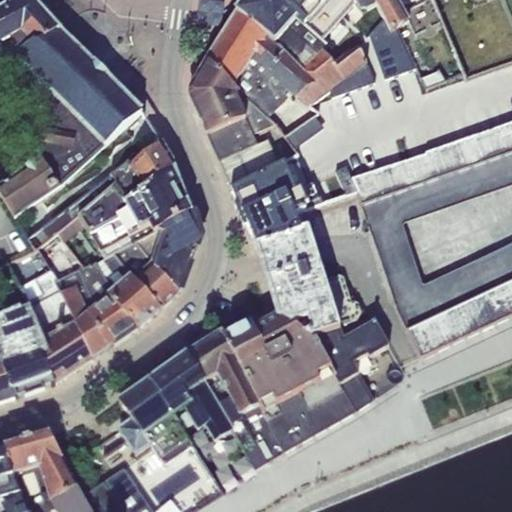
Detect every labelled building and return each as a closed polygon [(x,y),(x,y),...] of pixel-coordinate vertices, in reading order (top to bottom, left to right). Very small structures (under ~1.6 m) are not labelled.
[(25,0),(0,13),(0,64),(7,61),(8,64),(13,61),(11,59),(59,32),(41,12),(30,0),(25,0)] [(296,65),(325,97),(330,93),(367,65),(355,47),(335,62),(325,52),(328,48),(323,43),(296,19),(275,0),(248,0),(237,13),(296,65)] [(275,0),(296,19),(323,43),(356,4),(363,14),(371,9),(365,0),(275,0)] [(365,0),(371,9),(376,6),(384,21),(391,33),(409,22),(396,0),(365,0)] [(237,13),(207,62),(268,121),(289,99),(285,95),(287,93),(295,101),(297,99),(309,109),(325,97),(296,65),(237,13)] [(391,33),(384,21),(370,37),(386,81),(416,69),(398,29),(391,33)] [(7,61),(0,64),(0,65),(51,115),(39,123),(38,127),(33,126),(30,142),(35,143),(34,149),(40,158),(0,185),(0,195),(14,218),(62,188),(141,116),(143,118),(144,118),(142,114),(101,73),(59,32),(11,59),(13,61),(8,64),(7,61)] [(268,121),(207,62),(191,91),(190,92),(190,93),(190,94),(190,95),(190,96),(190,98),(191,99),(231,189),(280,168),(278,164),(268,142),(258,147),(253,137),(275,127),(268,121)] [(367,65),(330,93),(333,98),(376,84),(367,65)] [(439,73),(422,80),(427,91),(446,84),(439,73)] [(315,118),(285,140),(294,152),(324,131),(315,118)] [(358,194),(398,312),(421,361),(511,318),(511,245),(425,287),(422,286),(403,227),(405,224),(511,186),(511,125),(425,155),(412,160),(355,180),(360,193),(358,194)] [(176,168),(162,146),(132,167),(129,163),(29,239),(37,251),(57,235),(78,217),(85,228),(176,168)] [(231,189),(257,248),(304,232),(296,218),(325,207),(315,184),(310,186),(298,156),(278,164),(280,168),(231,189)] [(193,214),(176,168),(85,228),(105,260),(114,255),(135,244),(193,214)] [(347,168),(336,173),(348,198),(358,194),(360,193),(355,180),(353,181),(347,168)] [(201,238),(193,214),(135,244),(180,294),(181,294),(184,285),(183,284),(189,269),(190,269),(192,263),(191,263),(196,251),(198,247),(196,246),(199,241),(199,242),(201,238)] [(85,228),(78,217),(57,235),(65,245),(85,228)] [(311,341),(315,339),(340,331),(339,328),(324,281),(319,264),(315,252),(308,230),(304,232),(257,248),(263,266),(267,281),(279,317),(291,327),(307,322),(311,341)] [(180,294),(135,244),(114,255),(130,276),(161,311),(180,294)] [(130,276),(114,255),(105,260),(96,264),(113,293),(108,297),(138,331),(161,311),(130,276)] [(113,293),(96,264),(79,272),(94,309),(90,312),(114,347),(138,331),(108,297),(113,293)] [(56,283),(57,282),(51,272),(22,289),(53,358),(44,361),(56,386),(94,361),(56,283)] [(94,309),(79,272),(57,282),(56,283),(94,361),(114,347),(90,312),(94,309)] [(324,281),(339,328),(357,322),(361,316),(359,305),(351,300),(344,279),(339,276),(324,281)] [(53,358),(22,289),(0,300),(0,350),(3,359),(0,359),(0,360),(15,401),(51,386),(51,387),(56,386),(44,361),(53,358)] [(257,334),(252,324),(225,338),(223,333),(221,334),(284,455),(355,415),(315,339),(311,341),(307,322),(291,327),(279,317),(257,334)] [(355,415),(374,403),(354,365),(368,358),(370,361),(389,349),(374,323),(343,341),(340,331),(315,339),(355,415)] [(284,455),(221,334),(187,355),(236,431),(231,434),(255,473),(284,455)] [(0,359),(3,359),(0,350),(0,405),(15,401),(0,360),(0,359)] [(236,431),(187,355),(150,382),(175,418),(184,411),(197,433),(204,428),(213,445),(231,434),(236,431)] [(175,418),(150,382),(119,404),(133,423),(119,433),(138,459),(152,449),(165,468),(193,448),(189,442),(191,440),(175,418)] [(49,435),(4,448),(13,478),(21,496),(29,511),(93,511),(85,498),(50,435),(49,436),(49,435)] [(4,448),(0,449),(0,509),(1,511),(29,511),(21,496),(13,478),(4,448)] [(151,511),(123,471),(85,498),(93,511),(151,511)]
